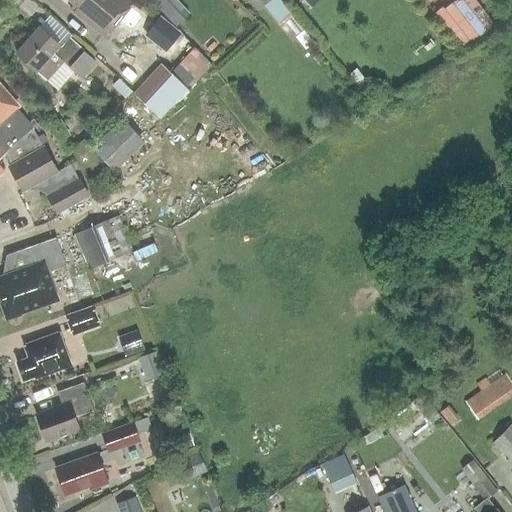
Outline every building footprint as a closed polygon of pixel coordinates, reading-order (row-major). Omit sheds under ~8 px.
[(105,37),(133,3),(128,0),(68,0),(73,4),(70,8),(105,37)] [(183,17),(167,0),(150,0),(174,26),(183,17)] [(292,14),(279,0),(259,0),(280,24),(292,14)] [(182,33),(160,16),(146,34),(168,51),(182,33)] [(16,53),(36,71),(47,80),(63,61),(81,77),(95,60),(69,38),(62,47),(39,27),(16,53)] [(316,42),(305,30),(296,37),(306,50),(316,42)] [(205,50),(209,54),(216,46),(213,43),(205,50)] [(211,64),(194,48),(170,73),(161,64),(133,93),(160,118),(211,64)] [(365,78),(359,70),(352,76),(357,83),(365,78)] [(113,85),(126,98),(132,92),(119,79),(113,85)] [(43,147),(32,128),(33,127),(16,107),(18,106),(0,85),(0,173),(3,170),(0,166),(0,157),(4,154),(10,165),(8,166),(22,191),(57,171),(43,146),(43,147)] [(69,134),(59,118),(49,124),(59,140),(69,134)] [(113,170),(144,141),(122,118),(91,147),(113,170)] [(78,178),(47,196),(56,213),(88,196),(78,178)] [(118,215),(74,234),(87,270),(133,250),(118,215)] [(66,266),(56,237),(25,248),(31,267),(0,278),(0,293),(3,302),(1,302),(6,319),(20,314),(19,312),(55,299),(46,273),(66,266)] [(100,325),(92,305),(65,315),(72,335),(100,325)] [(27,357),(16,362),(23,380),(34,376),(35,379),(71,366),(59,332),(23,345),(27,357)] [(136,332),(117,339),(124,358),(143,351),(136,332)] [(155,351),(137,358),(146,380),(164,373),(155,351)] [(476,419),(511,394),(511,384),(505,374),(465,401),(476,419)] [(93,410),(89,398),(83,382),(57,392),(62,405),(35,415),(45,441),(79,429),(74,417),(93,410)] [(448,405),(439,412),(450,426),(459,419),(448,405)] [(147,419),(135,423),(139,435),(151,431),(151,429),(147,419)] [(139,443),(136,434),(132,424),(102,434),(108,453),(139,443)] [(511,460),(511,427),(509,425),(492,443),(511,460)] [(187,435),(173,440),(177,452),(192,447),(187,435)] [(373,477),(399,468),(392,448),(366,458),(373,477)] [(96,453),(55,468),(64,494),(89,486),(90,489),(107,483),(96,453)] [(356,483),(343,453),(321,463),(334,493),(356,483)] [(496,491),(484,476),(472,460),(461,469),(484,500),(474,508),(477,511),(498,511),(487,498),(496,491)] [(376,498),(382,511),(415,511),(404,485),(376,498)] [(140,511),(135,497),(120,503),(123,511),(140,511)]
